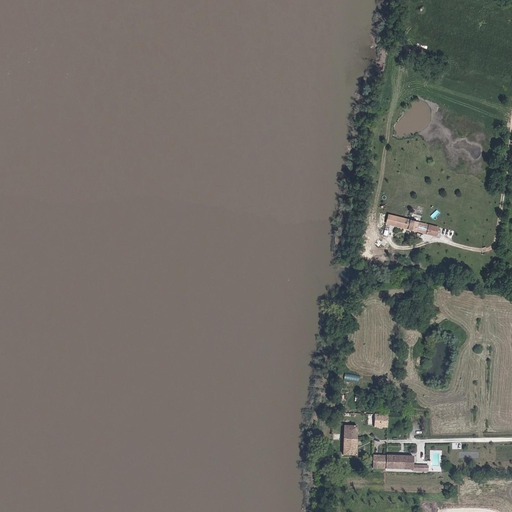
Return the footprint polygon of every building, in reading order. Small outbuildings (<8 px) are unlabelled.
[(386,224),(436,237),(439,227),(388,214),(386,224)] [(345,378),(359,382),(361,375),(346,372),(345,378)] [(374,416),(373,427),(386,428),(387,416),(374,416)] [(355,427),(342,427),(342,456),(354,457),(355,427)] [(371,469),(384,470),(385,457),(372,457),(371,469)] [(385,457),(384,470),(412,470),(412,458),(385,457)]
